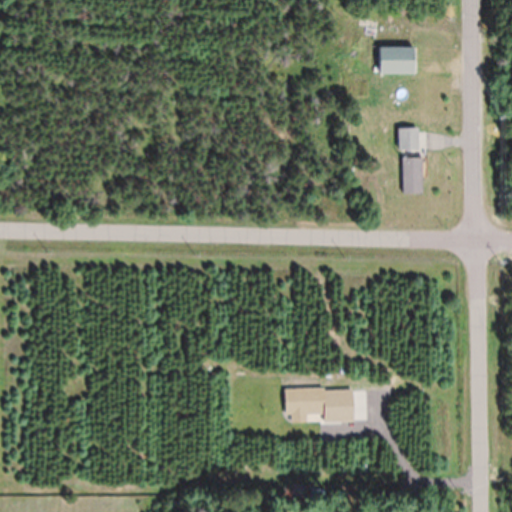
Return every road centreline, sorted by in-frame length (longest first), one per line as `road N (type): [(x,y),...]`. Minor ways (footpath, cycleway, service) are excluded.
road 1 (residential): [(511,244),(0,232)]
road 2 (residential): [(479,511),(474,0)]
